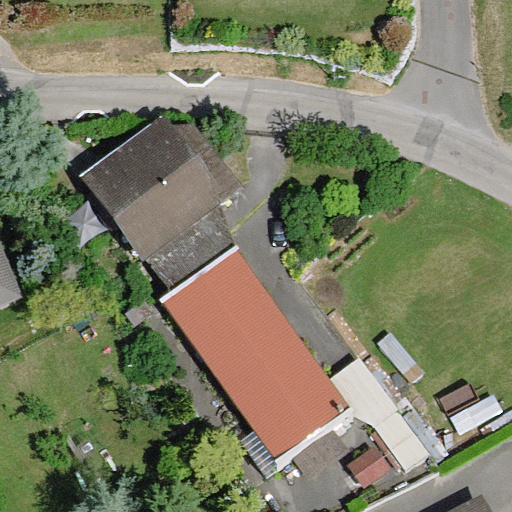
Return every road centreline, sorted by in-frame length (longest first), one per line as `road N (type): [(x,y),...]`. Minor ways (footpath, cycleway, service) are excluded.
road 1 (unclassified): [(448,140),(356,112),(270,100),(0,99)]
road 2 (residential): [(438,0),(448,140)]
